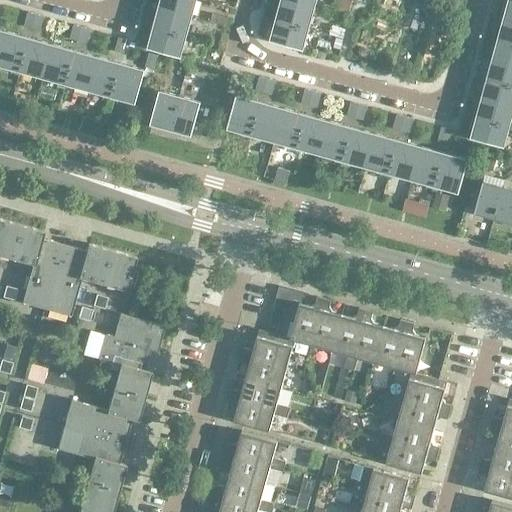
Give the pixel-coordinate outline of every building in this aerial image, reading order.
[(191,16),(195,0),(162,0),(160,8),(191,16)] [(308,28),(313,9),(283,0),(277,20),(308,28)] [(313,9),(315,0),(282,0),(283,0),(313,9)] [(186,35),(191,16),(160,8),(155,27),(186,35)] [(35,21),(37,14),(29,12),(27,19),(35,21)] [(226,25),(228,18),(213,13),(210,21),(226,25)] [(43,24),(45,17),(37,14),(35,21),(43,24)] [(33,28),(35,21),(27,19),(25,26),(33,28)] [(303,48),(308,28),(277,20),(272,39),(280,41),(280,42),(282,43),(283,42),(303,48)] [(511,43),(511,22),(505,20),(499,40),(511,43)] [(41,31),(43,24),(35,21),(33,28),(41,31)] [(81,34),(83,27),(75,25),(73,32),(81,34)] [(343,37),(344,30),(332,26),(330,33),(343,37)] [(89,36),(91,29),(83,27),(81,34),(89,36)] [(180,55),(186,35),(155,27),(150,47),(180,55)] [(0,63),(21,69),(29,38),(7,32),(0,55),(0,63)] [(79,41),(81,34),(73,32),(71,39),(79,41)] [(87,43),(89,36),(81,34),(79,41),(87,43)] [(220,43),(222,36),(214,34),(213,41),(220,43)] [(126,47),(128,40),(119,37),(117,44),(126,47)] [(44,75),(52,45),(29,38),(21,69),(44,75)] [(511,63),(511,43),(499,40),(494,59),(511,63)] [(124,53),(126,47),(117,44),(115,51),(124,53)] [(67,82),(75,51),(52,45),(44,75),(67,82)] [(89,88),(98,57),(75,51),(67,82),(89,88)] [(156,62),(158,55),(149,53),(147,60),(156,62)] [(112,94),(121,64),(98,57),(89,88),(112,94)] [(511,84),(511,63),(494,59),(489,78),(511,84)] [(154,69),(156,62),(147,60),(145,67),(154,69)] [(138,90),(144,70),(121,64),(112,94),(136,101),(138,93),(139,90),(138,90)] [(266,85),(267,78),(259,76),(257,83),(266,85)] [(274,88),(276,81),(267,78),(266,85),(274,88)] [(511,105),(511,84),(489,78),(483,98),(511,105)] [(264,92),(266,85),(257,83),(256,90),(264,92)] [(272,95),(274,88),(266,85),(264,92),(272,95)] [(311,98),(313,91),(305,89),(303,96),(311,98)] [(172,127),(181,97),(161,91),(155,111),(154,114),(155,114),(152,122),(172,127)] [(319,100),(321,93),(313,91),(311,98),(319,100)] [(67,110),(70,98),(63,96),(60,109),(67,110)] [(252,133),(261,102),(238,96),(232,116),(231,118),(231,119),(229,127),(252,133)] [(309,105),(311,98),(303,96),(301,103),(309,105)] [(206,120),(210,105),(181,97),(172,127),(192,133),(194,125),(195,122),(196,117),(206,120)] [(317,107),(319,100),(311,98),(309,105),(317,107)] [(509,125),(511,113),(511,105),(483,98),(478,117),(509,125)] [(275,140),(284,109),(261,102),(252,133),(275,140)] [(357,111),(359,104),(351,102),(349,109),(357,111)] [(365,113),(367,106),(359,104),(357,111),(365,113)] [(298,146),(307,115),(284,109),(275,140),(298,146)] [(355,118),(357,111),(349,109),(347,115),(355,118)] [(363,120),(365,113),(357,111),(355,118),(363,120)] [(403,123),(405,117),(397,114),(395,121),(403,123)] [(321,152),(330,122),(307,115),(298,146),(321,152)] [(411,126),(413,119),(405,117),(403,123),(411,126)] [(503,145),(509,125),(478,117),(473,136),(481,139),(483,140),(483,139),(503,145)] [(401,130),(403,123),(395,121),(393,128),(401,130)] [(344,159),(352,128),(330,122),(321,152),(344,159)] [(409,133),(411,126),(403,123),(401,130),(409,133)] [(449,136),(451,129),(442,127),(440,134),(449,136)] [(367,165),(375,134),(352,128),(344,159),(367,165)] [(390,171),(398,141),(375,134),(367,165),(390,171)] [(447,143),(449,136),(440,134),(438,141),(447,143)] [(413,178),(421,147),(398,141),(390,171),(413,178)] [(479,152),(481,145),(472,142),(470,149),(479,152)] [(436,184),(444,153),(421,147),(413,178),(436,184)] [(477,159),(479,152),(470,149),(468,156),(477,159)] [(462,180),(467,160),(444,153),(436,184),(459,190),(461,182),(462,180)] [(286,183),(289,176),(278,172),(276,179),(286,183)] [(495,217),(503,186),(484,181),(475,212),(495,217)] [(511,188),(503,186),(495,217),(511,221),(511,188)] [(127,290),(137,257),(88,243),(87,249),(43,237),(44,231),(0,218),(0,254),(33,264),(22,302),(71,315),(81,277),(127,290)] [(275,305),(290,309),(296,288),(281,284),(275,305)] [(15,300),(18,288),(6,285),(3,297),(15,300)] [(330,307),(332,300),(318,296),(316,303),(323,305),(330,307)] [(312,344),(323,305),(316,303),(311,305),(300,302),(290,338),(295,339),(312,344)] [(333,350),(343,314),(332,311),(330,307),(323,305),(312,344),(333,350)] [(90,321),(93,309),(82,306),(78,318),(90,321)] [(371,318),(373,312),(359,308),(357,314),(364,316),(371,318)] [(99,323),(103,312),(95,310),(92,321),(99,323)] [(112,511),(126,465),(119,463),(132,419),(138,421),(152,372),(145,370),(151,349),(158,351),(165,326),(120,313),(114,336),(106,334),(105,335),(90,331),(84,354),(99,358),(99,359),(120,365),(107,409),(71,399),(58,448),(94,458),(78,511),(112,511)] [(354,355),(364,316),(357,314),(353,317),(343,314),(333,350),(349,354),(354,355)] [(374,361),(384,326),(374,323),(371,318),(364,316),(354,355),(359,357),(374,361)] [(413,330),(415,323),(401,319),(399,326),(406,328),(413,330)] [(395,367),(406,328),(399,326),(394,328),(384,326),(374,361),(395,367)] [(417,373),(427,337),(416,334),(413,330),(406,328),(395,367),(412,371),(417,373)] [(295,339),(290,338),(271,332),(259,329),(258,335),(294,345),(295,339)] [(288,367),(294,345),(258,335),(255,346),(250,349),(248,356),(288,367)] [(246,363),(248,356),(250,349),(244,347),(240,361),(246,363)] [(355,370),(359,357),(354,355),(349,354),(345,367),(355,370)] [(282,388),(288,367),(248,356),(246,363),(249,368),(246,378),(282,388)] [(0,371),(10,374),(13,362),(1,359),(0,364),(0,371)] [(48,366),(32,362),(28,377),(43,382),(48,366)] [(448,381),(434,378),(417,373),(412,371),(410,378),(446,388),(448,381)] [(277,404),(282,388),(246,378),(243,388),(238,391),(237,398),(276,409),(277,404)] [(443,399),(446,388),(410,378),(404,399),(444,410),(445,403),(443,399)] [(235,405),(237,398),(238,391),(232,389),(228,403),(235,405)] [(31,411),(34,400),(23,396),(19,408),(31,411)] [(270,430),(275,414),(276,409),(237,398),(235,405),(237,409),(234,420),(270,430)] [(442,417),(444,410),(404,399),(398,420),(434,430),(437,420),(442,417)] [(448,419),(452,405),(445,403),(444,410),(442,417),(448,419)] [(288,417),(291,407),(277,404),(276,409),(275,414),(288,417)] [(511,429),(511,405),(508,404),(505,416),(500,418),(498,425),(511,429)] [(496,432),(498,425),(500,418),(494,417),(490,431),(496,432)] [(431,440),(434,430),(398,420),(394,436),(392,441),(432,452),(434,445),(431,440)] [(511,451),(511,429),(498,425),(496,432),(499,437),(496,447),(511,451)] [(273,457),(278,441),(242,431),(239,442),(234,444),(232,451),(272,462),(273,457)] [(391,446),(392,441),(394,436),(381,432),(378,442),(391,446)] [(430,459),(432,452),(392,441),(391,446),(387,463),(422,472),(425,462),(430,459)] [(230,458),(232,451),(234,444),(228,443),(224,457),(230,458)] [(436,461),(440,447),(434,445),(432,452),(430,459),(436,461)] [(511,451),(496,447),(493,457),(489,460),(487,467),(511,474),(511,451)] [(270,467),(272,462),(232,451),(230,458),(233,463),(230,473),(266,483),(270,467)] [(284,471),(286,461),(273,457),(272,462),(270,467),(284,471)] [(485,474),(487,467),(489,460),(482,458),(478,472),(485,474)] [(511,497),(511,474),(487,467),(485,474),(487,479),(484,490),(511,497)] [(407,488),(410,477),(374,468),(370,484),(368,489),(408,500),(410,493),(407,488)] [(262,499),(266,483),(230,473),(227,483),(223,486),(221,493),(260,504),(262,499)] [(367,494),(368,489),(370,484),(357,480),(354,490),(367,494)] [(219,500),(221,493),(223,486),(216,484),(212,498),(219,500)] [(406,507),(408,500),(368,489),(367,494),(362,510),(369,511),(400,511),(401,510),(406,507)] [(258,511),(259,509),(260,504),(221,493),(219,500),(221,505),(219,511),(258,511)] [(412,509),(416,495),(410,493),(408,500),(406,507),(412,509)] [(269,511),(272,511),(275,503),(262,499),(260,504),(259,509),(269,511)] [(511,511),(511,505),(492,500),(489,511),(487,511),(511,511)]
